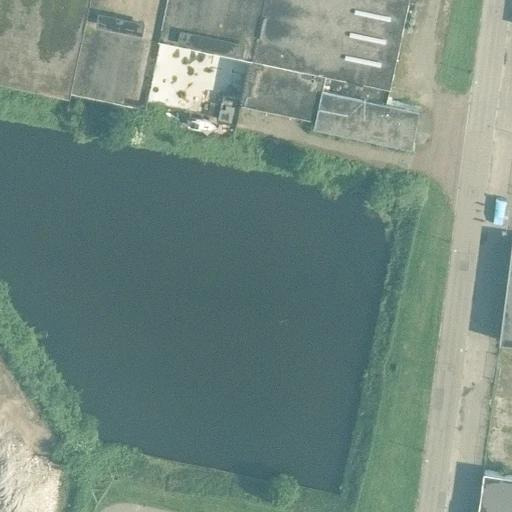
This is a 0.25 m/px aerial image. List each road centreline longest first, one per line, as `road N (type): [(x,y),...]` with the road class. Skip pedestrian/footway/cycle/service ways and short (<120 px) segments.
road 1 (unclassified): [(456,308),(496,0)]
road 2 (unclassified): [(430,511),(456,308)]
